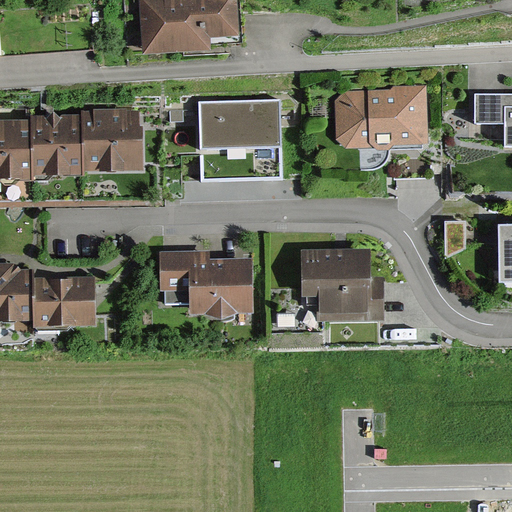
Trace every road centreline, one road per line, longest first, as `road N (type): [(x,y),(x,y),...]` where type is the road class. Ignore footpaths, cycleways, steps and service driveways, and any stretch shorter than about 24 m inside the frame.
road 1 (residential): [(511,325),(455,311),(406,233),(365,211),(64,219)]
road 2 (residential): [(283,65),(0,81)]
road 3 (residential): [(511,6),(383,28),(294,29),(283,65)]
road 4 (residential): [(511,53),(283,65)]
road 5 (residential): [(357,511),(356,480),(511,477)]
